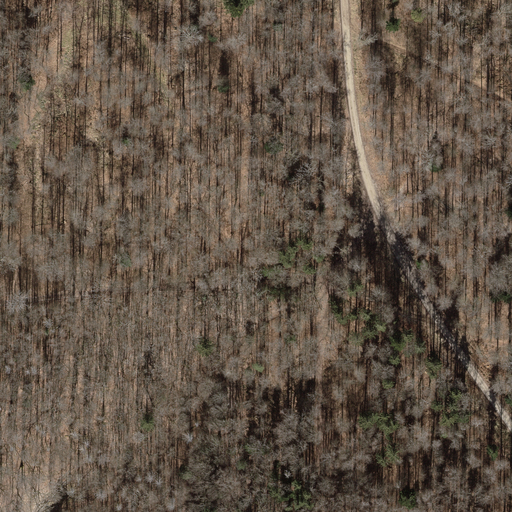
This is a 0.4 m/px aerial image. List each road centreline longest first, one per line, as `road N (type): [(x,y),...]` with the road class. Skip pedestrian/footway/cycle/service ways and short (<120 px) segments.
road 1 (track): [(511,345),(341,290),(329,277),(321,303),(320,458),(307,511)]
road 2 (track): [(0,304),(329,277),(380,206)]
road 3 (track): [(90,511),(146,459),(222,355),(272,315),(321,303)]
road 4 (track): [(380,206),(420,289),(511,427)]
road 5 (track): [(355,0),(359,118),(380,206)]
